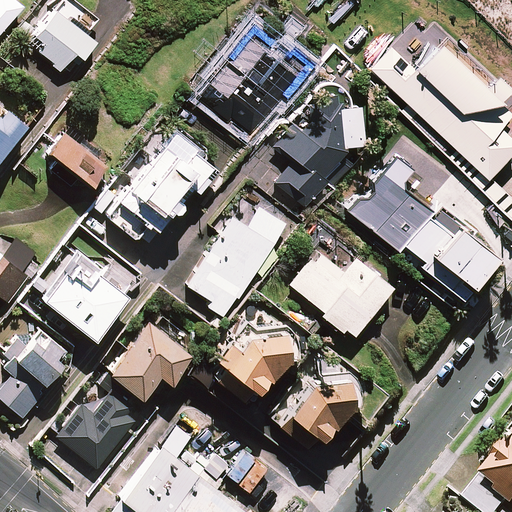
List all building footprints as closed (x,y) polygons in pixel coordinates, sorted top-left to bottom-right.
[(0,0),(0,28),(20,4),(15,0),(0,0)] [(25,22),(17,34),(53,59),(50,63),(59,69),(62,65),(70,71),(94,37),(85,30),(95,16),(72,0),(56,0),(36,29),(25,22)] [(480,66),(435,23),(405,54),(392,41),(361,74),(511,218),(511,196),(488,174),(511,148),(511,138),(498,125),(510,111),(494,96),(507,82),(495,70),(490,76),(480,66)] [(276,94),(306,56),(289,43),(284,51),(251,25),(195,95),(226,119),(230,115),(249,131),(278,96),(276,94)] [(367,111),(332,83),(323,94),(318,89),(289,125),(293,154),(273,179),(303,203),(324,178),(331,183),(349,161),(335,150),(367,111)] [(0,151),(24,121),(0,101),(0,151)] [(55,157),(48,166),(70,184),(78,175),(88,184),(111,157),(70,123),(48,151),(55,157)] [(157,229),(214,164),(205,157),(209,152),(178,126),(157,151),(148,144),(93,208),(100,214),(91,225),(123,253),(149,223),(157,229)] [(405,169),(388,156),(343,213),(444,292),(456,275),(452,272),(472,247),(392,185),(405,169)] [(283,221),(257,205),(245,223),(231,214),(187,282),(211,298),(207,304),(223,314),(283,221)] [(40,256),(16,236),(0,256),(0,292),(6,298),(40,256)] [(343,270),(319,252),(314,259),(309,255),(289,282),(322,307),(319,310),(341,327),(343,323),(353,330),(390,282),(354,255),(343,270)] [(87,261),(78,254),(49,294),(55,298),(45,311),(63,324),(72,312),(94,329),(120,294),(83,267),(87,261)] [(191,353),(148,319),(109,368),(140,392),(158,369),(170,379),(191,353)] [(216,354),(225,360),(214,376),(240,395),(251,379),(256,382),(265,369),(273,374),(289,351),(286,324),(258,329),(244,347),(229,336),(216,354)] [(1,363),(4,366),(11,371),(0,384),(0,396),(22,415),(39,394),(34,390),(67,350),(38,325),(24,341),(15,333),(1,350),(7,356),(1,363)] [(353,397),(347,374),(336,353),(316,357),(320,375),(314,377),(278,421),(306,445),(330,416),(335,419),(353,397)] [(138,411),(109,388),(92,411),(80,401),(55,434),(96,465),(138,411)] [(511,439),(485,473),(500,485),(497,488),(511,500),(511,439)] [(250,511),(158,442),(119,494),(142,511),(250,511)] [(215,449),(201,463),(211,473),(225,460),(215,449)]
